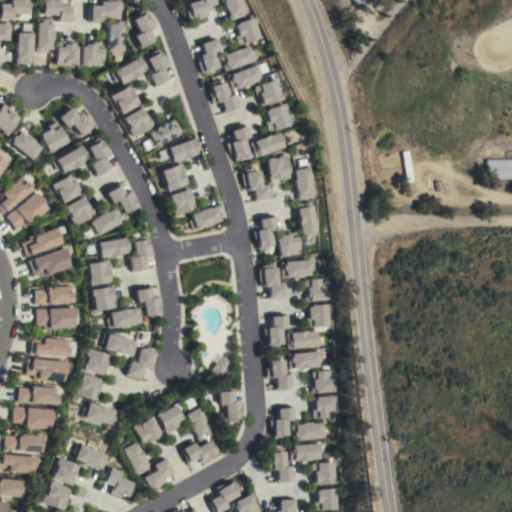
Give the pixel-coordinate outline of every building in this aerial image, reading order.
[(0,19),(0,3),(7,4),(7,0),(29,0),(29,7),(27,7),(27,9),(25,9),(25,14),(12,13),(11,17),(10,17),(10,20),(0,19)] [(69,21),(67,21),(55,20),(55,15),(40,14),(40,1),(39,1),(39,0),(57,0),(57,5),(67,5),(67,6),(69,6),(69,21)] [(88,21),(88,6),(98,6),(98,1),(99,1),(99,0),(116,0),(116,1),(119,1),(118,3),(119,3),(119,10),(118,10),(118,11),(116,11),(116,16),(101,16),(101,22),(88,21)] [(196,19),(195,15),(186,19),(183,11),(187,10),(184,4),(196,0),(214,0),(215,3),(203,7),(206,15),(196,19)] [(229,20),(228,16),(227,17),(225,10),(224,11),(220,1),(222,0),(237,0),(243,15),(229,20)] [(371,0),(358,10),(351,0),(371,0)] [(153,26),(146,30),(151,39),(152,41),(138,49),(131,36),(137,33),(130,19),(143,12),(145,18),(148,16),(153,26)] [(230,24),(251,16),(259,37),(243,42),(243,43),(237,45),(237,43),(236,44),(233,36),(234,36),(230,24)] [(33,53),(33,48),(34,48),(34,19),(48,19),(48,23),(49,23),(49,30),(51,30),(50,40),(49,40),(49,49),(45,49),(45,53),(33,53)] [(105,42),(104,42),(105,32),(105,24),(106,24),(106,20),(121,21),(121,26),(120,51),(121,51),(121,55),(110,55),(110,51),(105,51),(105,42)] [(7,40),(4,40),(0,39),(0,23),(8,24),(7,40)] [(29,64),(14,63),(14,52),(13,52),(13,42),(14,42),(14,32),(18,32),(18,29),(30,30),(29,64)] [(195,62),(198,61),(196,56),(202,53),(198,43),(212,37),(217,51),(211,54),(217,67),(212,69),(213,71),(211,72),(212,72),(205,75),(205,74),(203,74),(202,72),(200,73),(195,62)] [(75,65),(69,65),(53,65),(54,42),(56,42),(56,41),(62,41),(62,42),(74,42),(74,46),(75,46),(75,65)] [(79,65),(80,42),(92,42),(92,41),(99,41),(99,43),(101,43),(100,66),(79,65)] [(228,53),(227,52),(237,48),(237,49),(246,46),(248,50),(251,49),(254,59),(223,71),(218,56),(228,53)] [(168,64),(164,66),(163,66),(160,68),(166,79),(152,87),(145,75),(151,72),(143,58),(156,51),(159,57),(162,55),(168,64)] [(144,69),(133,76),(127,80),(126,79),(118,84),(115,79),(112,81),(108,73),(111,71),(110,71),(133,57),(133,58),(137,56),(144,69)] [(224,75),(256,64),(259,73),(256,74),(258,79),(252,81),(252,82),(240,87),(239,86),(234,88),(229,90),(224,75)] [(273,79),(280,98),(259,106),(255,95),(254,96),(251,89),(252,89),(252,87),(273,79)] [(227,96),(232,94),(237,107),(223,113),(218,100),(211,103),(207,93),(209,92),(207,87),(222,81),(227,96)] [(127,84),(129,87),(132,92),(137,103),(117,114),(107,96),(127,84)] [(281,103),(283,108),(289,124),(287,124),(274,128),(274,129),(268,132),(267,130),(266,130),(263,123),(264,122),(260,111),(273,108),(281,103)] [(4,136),(0,132),(0,105),(1,104),(4,106),(5,105),(9,109),(8,110),(18,118),(4,136)] [(70,125),(67,127),(66,126),(64,127),(55,116),(67,106),(68,107),(75,115),(79,112),(82,116),(85,114),(92,124),(90,126),(92,128),(90,129),(91,129),(85,134),(84,133),(83,134),(82,133),(79,136),(70,125)] [(140,107),(146,117),(147,117),(151,124),(150,124),(150,125),(130,137),(125,129),(126,128),(123,123),(122,123),(119,118),(140,107)] [(153,146),(154,146),(150,148),(145,139),(148,138),(145,133),(153,129),(152,128),(162,122),(162,123),(172,118),(179,131),(153,146)] [(47,153),(36,133),(46,127),(46,126),(53,122),(53,123),(55,122),(66,142),(47,153)] [(243,124),(244,127),(243,127),(247,137),(244,138),(245,140),(242,141),(246,153),(242,155),(243,157),(241,157),(242,159),(235,161),(235,160),(233,160),(230,152),(227,153),(224,143),(232,141),(229,131),(230,130),(229,129),(243,124)] [(32,162),(5,141),(15,128),(24,135),(24,134),(32,140),(31,142),(39,148),(36,151),(39,153),(32,162)] [(263,137),(263,136),(267,134),(268,136),(276,133),(278,137),(281,136),(284,146),(253,157),(248,143),(263,137)] [(192,137),(198,152),(186,156),(186,157),(178,160),(178,159),(169,162),(167,157),(158,160),(155,152),(161,149),(164,148),(164,147),(192,137)] [(95,176),(87,163),(92,160),(85,147),(98,140),(101,145),(103,144),(109,154),(102,158),(108,168),(95,176)] [(79,145),(86,158),(75,164),(76,166),(66,171),(66,170),(60,173),(58,169),(54,171),(49,162),(79,145)] [(411,180),(405,181),(402,152),(407,151),(411,180)] [(283,155),(288,178),(285,178),(279,180),(279,179),(268,181),(263,159),(283,155)] [(511,179),(486,179),(486,160),(511,159),(511,179)] [(163,191),(161,186),(163,185),(157,170),(178,163),(178,164),(179,164),(182,171),(181,172),(185,184),(163,191)] [(306,164),(307,168),(306,168),(311,197),(296,200),(294,189),(293,190),(291,179),(293,179),(291,170),(293,169),(293,166),(306,164)] [(259,185),(265,184),(268,199),(252,201),(250,189),(244,190),(243,185),(241,185),(239,173),(257,170),(259,185)] [(68,173),(72,180),(79,192),(60,203),(49,185),(68,173)] [(0,213),(0,192),(19,176),(30,189),(0,213)] [(115,201),(110,203),(103,191),(116,183),(122,194),(130,190),(135,199),(132,200),(135,206),(133,208),(134,210),(130,213),(129,212),(128,213),(126,211),(122,213),(115,201)] [(191,201),(190,201),(193,208),(172,215),(165,195),(183,189),(187,188),(191,201)] [(29,221),(30,222),(22,228),(20,225),(13,230),(10,226),(11,226),(3,216),(33,193),(40,201),(39,202),(45,209),(29,221)] [(72,226),(64,211),(62,207),(82,196),(88,206),(89,205),(93,212),(91,213),(92,214),(72,226)] [(315,235),(305,237),(305,234),(300,235),(298,225),(297,225),(296,221),(297,220),(295,208),(296,208),(295,204),(310,202),(315,235)] [(221,219),(190,231),(186,220),(189,219),(187,215),(196,212),(196,210),(205,207),(206,208),(216,204),(221,219)] [(121,220),(92,237),(87,228),(90,226),(87,222),(95,217),(95,216),(104,211),(104,212),(113,207),(121,220)] [(272,215),(274,229),(273,229),(273,231),(268,232),(271,251),(267,252),(266,248),(265,248),(265,250),(258,251),(258,250),(256,250),(255,242),(252,243),(251,236),(252,236),(251,230),(258,229),(256,217),(272,215)] [(23,256),(18,243),(28,240),(27,237),(53,228),(53,229),(55,228),(58,235),(56,236),(59,243),(23,256)] [(288,232),(288,233),(294,232),(298,253),(290,254),(283,255),(283,256),(278,257),(274,238),(275,238),(274,234),(288,232)] [(150,255),(142,257),(144,267),(144,269),(130,272),(129,270),(127,257),(132,256),(130,241),(135,240),(135,238),(136,238),(136,237),(143,235),(143,237),(145,236),(145,240),(144,240),(145,244),(148,244),(150,255)] [(93,254),(91,243),(125,237),(127,252),(115,254),(115,255),(107,256),(97,257),(97,253),(93,254)] [(25,261),(62,248),(64,253),(63,254),(67,266),(49,273),(50,274),(40,277),(38,274),(31,277),(25,261)] [(312,259),(313,275),(300,276),(300,277),(291,278),(290,277),(279,277),(278,264),(282,264),(281,262),(312,259)] [(106,260),(106,261),(107,261),(109,269),(108,269),(110,281),(87,286),(86,279),(87,279),(85,264),(106,260)] [(275,282),(281,282),(282,297),(267,298),(266,286),(260,287),(259,281),(257,281),(256,269),(274,267),(275,282)] [(303,301),(302,280),(319,278),(319,283),(325,283),(327,299),(303,301)] [(31,290),(44,289),(44,287),(70,286),(71,302),(45,304),(32,305),(31,290)] [(111,286),(113,298),(114,298),(115,304),(114,304),(114,307),(91,311),(88,289),(111,286)] [(132,290),(148,287),(149,298),(158,297),(160,307),(156,308),(157,313),(158,313),(158,316),(154,317),(154,318),(150,318),(150,317),(148,318),(148,315),(143,316),(141,301),(135,302),(132,290)] [(329,325),(307,327),(306,320),(305,320),(304,305),(327,304),(329,325)] [(72,307),(72,318),(71,318),(72,328),(53,328),(53,329),(42,329),(42,326),(34,326),(33,309),(72,307)] [(106,328),(104,313),(116,311),(116,310),(126,308),(126,309),(137,307),(140,322),(106,328)] [(261,340),(260,329),(265,328),(265,327),(269,327),(268,317),(269,317),(269,315),(284,314),(284,316),(283,316),(285,330),(279,331),(280,344),(276,344),(276,347),(274,347),(274,348),(266,349),(266,345),(265,345),(265,339),(261,340)] [(300,331),(305,330),(305,332),(314,331),(314,336),(318,335),(319,346),(315,346),(315,345),(286,349),(284,333),(300,331)] [(133,342),(129,357),(100,348),(104,334),(133,342)] [(67,340),(67,341),(75,342),(73,357),(31,353),(31,354),(28,354),(29,339),(40,340),(40,338),(67,340)] [(137,348),(144,350),(145,346),(150,348),(150,349),(152,350),(151,352),(155,353),(151,365),(148,364),(147,369),(141,367),(138,379),(123,375),(127,361),(132,362),(137,348)] [(107,355),(107,356),(108,356),(106,364),(104,364),(102,375),(79,370),(85,349),(107,355)] [(319,351),(320,362),(317,362),(317,367),(308,367),(308,368),(298,369),(298,368),(292,368),(292,369),(286,369),(285,353),(319,351)] [(220,356),(230,364),(218,379),(209,371),(210,369),(209,368),(214,362),(215,362),(220,356)] [(64,362),(63,372),(61,372),(61,381),(36,379),(36,380),(31,379),(31,375),(23,375),(24,359),(64,362)] [(274,389),(273,377),(265,378),(263,361),(282,360),(283,375),(289,374),(290,388),(274,389)] [(310,378),(311,378),(310,371),(322,370),(321,366),(331,365),(331,370),(332,370),(334,386),(333,386),(334,391),(315,393),(315,392),(311,392),(310,378)] [(96,379),(100,380),(97,392),(96,398),(95,397),(94,400),(72,394),(75,386),(76,386),(78,380),(77,380),(78,374),(96,379)] [(55,388),(53,405),(28,403),(14,402),(16,387),(28,389),(29,386),(55,388)] [(222,404),(216,405),(215,392),(216,392),(216,390),(230,389),(231,392),(230,392),(231,401),(236,401),(236,402),(240,401),(241,418),(234,419),(235,422),(230,423),(230,422),(229,422),(228,419),(223,420),(222,404)] [(334,395),(336,422),(324,423),(324,418),(313,418),(312,398),(316,398),(316,397),(334,395)] [(78,417),(80,408),(84,409),(86,403),(95,405),(104,407),(104,408),(115,411),(112,422),(108,421),(107,425),(78,417)] [(185,412),(183,409),(192,404),(208,434),(195,441),(189,432),(188,432),(183,423),(184,423),(180,414),(185,412)] [(180,424),(162,434),(150,414),(156,411),(157,412),(169,405),(180,424)] [(50,410),(49,420),(48,420),(47,429),(22,427),(22,428),(17,428),(17,424),(10,423),(11,406),(50,410)] [(268,430),(268,420),(277,419),(276,408),(291,407),(292,422),(287,423),(288,435),(283,435),(283,438),(281,438),(281,439),(275,440),(274,439),(273,439),(272,430),(268,430)] [(147,416),(157,435),(155,436),(156,437),(147,442),(148,443),(141,447),(140,446),(139,447),(127,426),(147,416)] [(293,441),(291,425),(302,424),(302,423),(313,422),(313,423),(322,422),(322,427),(326,426),(327,437),(293,441)] [(1,449),(2,435),(12,436),(12,433),(40,436),(40,437),(42,437),(41,444),(39,444),(39,452),(1,449)] [(205,440),(208,445),(210,444),(211,445),(212,444),(216,452),(208,456),(210,459),(200,464),(198,461),(197,461),(195,457),(185,463),(177,449),(189,442),(193,448),(205,440)] [(131,442),(136,450),(141,458),(141,459),(144,465),(146,469),(132,476),(118,449),(131,442)] [(78,463),(79,462),(70,459),(72,455),(68,454),(72,443),(104,456),(98,470),(93,468),(88,466),(88,467),(78,463)] [(322,443),(323,453),(319,453),(320,458),(311,459),(311,460),(302,461),(302,460),(290,461),(288,446),(322,443)] [(277,482),(277,480),(276,469),(268,470),(267,458),(270,458),(270,452),(284,451),(286,466),(291,466),(293,480),(277,482)] [(0,454),(34,457),(33,460),(43,461),(37,473),(33,473),(32,474),(4,471),(4,469),(0,468),(0,454)] [(71,464),(75,466),(73,473),(69,485),(47,478),(54,458),(71,464)] [(152,470),(149,465),(161,458),(169,472),(159,477),(161,481),(161,482),(162,483),(158,485),(159,487),(144,495),(138,484),(142,482),(139,477),(152,470)] [(337,483),(314,485),(313,472),(312,472),(311,465),(312,465),(312,463),(335,461),(337,483)] [(107,494),(108,489),(109,489),(110,485),(101,482),(99,482),(104,468),(106,468),(106,467),(117,472),(115,478),(129,483),(127,489),(130,490),(128,497),(127,496),(126,498),(119,495),(118,498),(107,494)] [(0,495),(0,478),(20,480),(20,481),(22,481),(21,489),(19,489),(18,497),(0,495)] [(217,511),(212,511),(206,501),(217,495),(215,491),(216,490),(214,487),(224,482),(225,484),(232,481),(232,482),(233,481),(237,488),(236,488),(237,490),(235,491),(237,495),(224,503),(226,507),(217,511)] [(41,493),(42,494),(44,488),(43,487),(45,482),(63,488),(63,489),(66,490),(62,502),(63,502),(61,510),(60,509),(59,510),(53,508),(38,502),(41,493)] [(316,510),(314,490),(337,488),(339,508),(316,510)] [(250,493),(260,511),(233,511),(230,504),(250,493)] [(275,511),(280,510),(279,500),(279,499),(294,498),(294,511),(275,511)]
